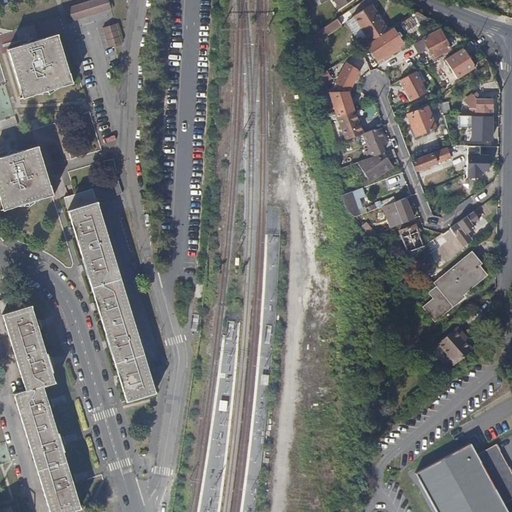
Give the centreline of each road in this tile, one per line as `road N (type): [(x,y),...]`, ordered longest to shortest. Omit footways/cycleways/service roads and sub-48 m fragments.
road 1 (unclassified): [(141,0),(131,169),(178,357),(162,470),(134,511)]
road 2 (residential): [(0,257),(41,273),(68,301),(134,511)]
road 3 (residential): [(510,182),(446,223),(424,219),(375,81)]
road 4 (residential): [(0,338),(7,401),(39,505)]
road 5 (residential): [(511,333),(510,182)]
